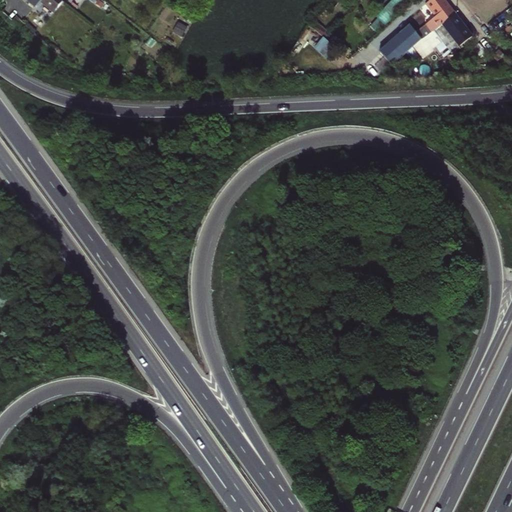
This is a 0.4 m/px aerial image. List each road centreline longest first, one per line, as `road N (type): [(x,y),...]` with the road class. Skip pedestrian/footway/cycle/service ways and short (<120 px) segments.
road 1 (motorway): [(298,511),(209,350),(199,268),(209,226),(246,174),(281,148),(345,135),(390,139),(447,169),(483,218),(494,257),(493,314),(411,511)]
road 2 (motorway): [(511,94),(111,110),(41,92),(0,68)]
road 3 (trunk): [(286,511),(0,114)]
road 4 (trunk): [(0,155),(253,511)]
road 5 (motorway): [(0,426),(19,406),(59,387),(124,392),(172,424),(237,511)]
road 6 (motorway): [(511,310),(413,511)]
road 7 (motorway): [(511,367),(442,511)]
